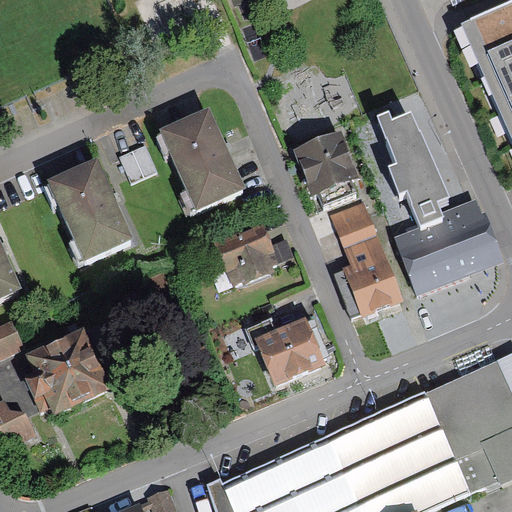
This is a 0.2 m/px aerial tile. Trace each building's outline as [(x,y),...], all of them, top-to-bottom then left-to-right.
[(511,9),(471,28),(511,120),(511,9)] [(511,120),(471,28),(461,32),(511,148),(511,120)] [(197,220),(247,197),(210,117),(160,139),(197,220)] [(420,141),(412,121),(393,129),(390,121),(375,127),(385,152),(387,152),(396,174),(389,177),(400,205),(408,201),(414,216),(413,216),(419,232),(421,237),(443,228),(440,218),(437,213),(449,208),(422,140),(420,141)] [(295,160),(313,204),(319,202),(323,213),(358,200),(353,188),(361,185),(342,138),(339,140),(336,132),(289,150),(293,161),(295,160)] [(132,186),(158,174),(147,148),(120,160),(132,186)] [(85,270),(135,247),(98,167),(48,190),(85,270)] [(417,302),(505,268),(486,218),(482,220),(476,204),(440,218),(443,228),(421,237),(419,232),(394,242),(417,302)] [(344,252),(378,239),(364,205),(331,218),(344,252)] [(271,249),(263,228),(213,248),(232,294),(275,277),(273,270),(279,268),(278,267),(271,249)] [(378,239),(344,252),(351,270),(385,257),(378,239)] [(287,243),(271,249),(278,267),(294,260),(287,243)] [(0,307),(22,297),(0,247),(0,307)] [(362,323),(404,307),(385,257),(351,270),(343,273),(344,276),(334,280),(351,323),(360,319),(362,323)] [(308,330),(307,325),(275,338),(270,327),(251,335),(276,393),(326,372),(324,367),(331,364),(315,327),(308,330)] [(0,364),(25,353),(12,326),(0,331),(0,364)] [(86,337),(85,335),(28,361),(37,381),(25,387),(39,418),(50,413),(54,422),(114,395),(98,361),(120,351),(109,327),(86,337)] [(511,358),(498,365),(511,396),(511,358)] [(221,485),(207,491),(213,511),(440,511),(499,485),(501,491),(511,485),(511,396),(498,365),(223,490),(221,485)] [(0,405),(0,431),(26,418),(10,414),(5,404),(0,405)] [(0,435),(9,454),(37,440),(26,418),(0,431),(0,435)] [(176,511),(169,492),(147,501),(149,504),(151,511),(176,511)]
